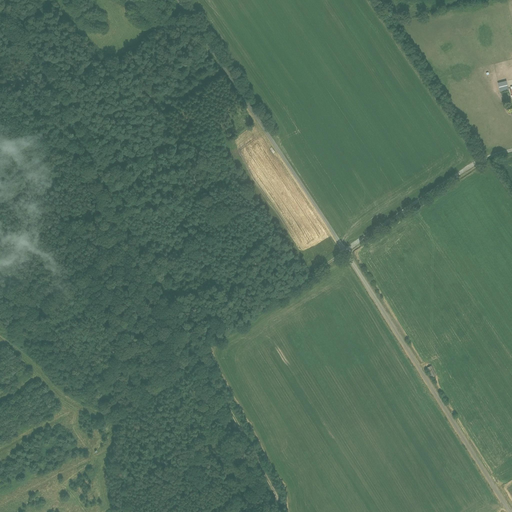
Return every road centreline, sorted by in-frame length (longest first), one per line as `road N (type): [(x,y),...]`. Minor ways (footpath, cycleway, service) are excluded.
road 1 (unclassified): [(510,511),(346,250)]
road 2 (track): [(346,250),(175,0)]
road 3 (track): [(346,250),(480,159)]
